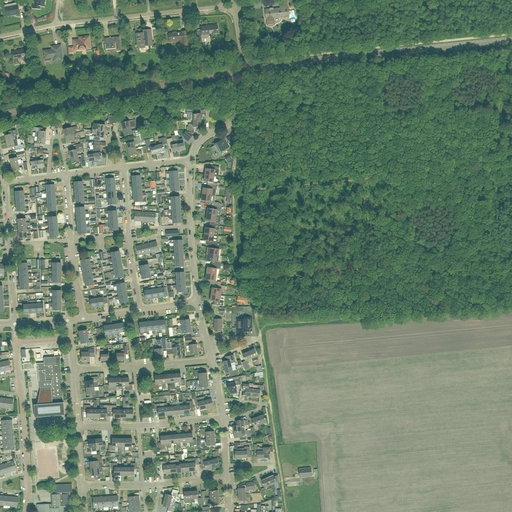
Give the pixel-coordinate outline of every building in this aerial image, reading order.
[(36,0),(37,1),(35,1),(34,5),(33,5),(32,8),(40,9),(41,6),(44,7),(44,0),(36,0)] [(287,7),(286,0),(285,0),(279,1),(280,8),(265,10),(266,19),(266,22),(274,21),(274,18),(289,17),(288,7),(287,7)] [(18,5),(6,7),(8,16),(19,14),(19,9),(22,9),(20,2),(17,3),(18,5)] [(217,25),(200,27),(201,30),(197,30),(198,43),(202,42),(201,35),(218,33),(217,25)] [(137,44),(144,44),(145,46),(152,46),(151,30),(143,31),(143,33),(136,34),(137,44)] [(172,33),(168,34),(169,43),(177,42),(177,40),(180,40),(181,46),(189,45),(188,39),(189,39),(188,32),(187,31),(181,32),(176,33),(176,32),(172,32),(172,33)] [(74,47),(69,47),(69,53),(74,52),(74,50),(90,49),(89,37),(84,37),(85,39),(73,40),(74,47)] [(105,44),(106,49),(116,48),(116,51),(121,51),(120,37),(114,37),(114,39),(110,40),(109,38),(104,38),(105,44)] [(63,54),(61,45),(51,46),(52,49),(43,50),(45,61),(51,60),(51,58),(56,58),(56,62),(62,61),(61,54),(63,54)] [(12,52),(14,60),(15,65),(19,64),(18,59),(29,57),(27,48),(23,49),(12,52)] [(123,130),(131,128),(130,124),(135,123),(134,120),(121,123),(123,130)] [(201,120),(193,120),(193,124),(188,124),(188,127),(186,127),(186,130),(194,130),(194,127),(201,127),(201,120)] [(97,131),(104,132),(105,125),(98,124),(98,123),(92,123),(91,127),(93,127),(93,130),(97,131)] [(65,136),(76,133),(75,130),(77,129),(76,126),(64,130),(65,136)] [(35,137),(46,138),(46,132),(40,131),(40,128),(34,127),(34,131),(35,131),(35,137)] [(131,128),(123,130),(124,136),(135,133),(135,137),(142,135),(141,132),(137,133),(136,130),(132,131),(131,128)] [(6,142),(18,139),(17,136),(17,135),(16,130),(11,131),(11,134),(5,135),(6,142)] [(186,131),(184,134),(190,139),(192,136),(186,131)] [(76,133),(65,136),(67,142),(79,139),(79,136),(77,137),(76,133)] [(177,144),(179,151),(185,149),(183,138),(179,139),(178,135),(175,136),(177,144)] [(134,138),(134,142),(126,144),(128,150),(136,148),(135,145),(140,144),(139,141),(140,141),(139,137),(134,138)] [(156,146),(158,153),(164,151),(163,145),(167,144),(165,137),(158,139),(160,145),(156,146)] [(173,145),(172,138),(166,140),(166,137),(165,137),(167,144),(168,146),(171,145),(172,152),(179,151),(177,144),(173,145)] [(18,146),(17,140),(18,140),(18,139),(6,142),(8,148),(14,146),(15,150),(24,148),(23,145),(18,146)] [(147,148),(150,147),(152,154),(158,153),(156,146),(156,142),(150,144),(149,139),(145,140),(147,148)] [(210,148),(217,159),(222,156),(220,152),(229,147),(224,139),(213,145),(214,146),(210,148)] [(70,157),(77,156),(77,152),(80,151),(79,148),(83,147),(83,143),(80,144),(76,145),(76,149),(69,151),(70,157)] [(136,148),(128,150),(129,157),(142,154),(141,151),(136,152),(136,148)] [(95,161),(94,150),(90,151),(90,149),(84,149),(85,156),(88,155),(89,161),(95,161)] [(27,163),(31,162),(32,169),(38,168),(37,161),(33,162),(32,158),(30,158),(29,150),(28,150),(26,150),(26,151),(25,151),(27,163)] [(16,153),(17,158),(10,159),(11,165),(19,164),(18,160),(21,159),(21,157),(25,156),(23,151),(16,153)] [(205,175),(214,176),(215,169),(219,170),(219,167),(210,165),(209,169),(206,168),(205,175)] [(214,176),(205,175),(204,181),(208,182),(207,185),(217,186),(217,183),(213,182),(214,176)] [(219,187),(217,186),(207,185),(207,188),(203,188),(202,194),(212,195),(212,189),(219,190),(219,187)] [(212,195),(202,194),(201,201),(205,201),(205,204),(212,205),(221,206),(221,205),(219,203),(214,202),(215,200),(211,198),(212,195)] [(25,204),(16,205),(17,211),(25,210),(25,211),(29,211),(29,213),(32,213),(36,213),(35,204),(31,204),(32,210),(29,210),(29,208),(25,208),(25,205),(25,204)] [(221,206),(212,205),(211,208),(208,208),(207,214),(216,216),(217,209),(221,210),(221,206)] [(134,221),(141,221),(142,212),(133,211),(133,219),(135,219),(134,221)] [(216,216),(207,214),(206,221),(210,221),(209,225),(219,226),(219,223),(220,217),(216,216)] [(49,220),(49,223),(49,224),(57,223),(57,217),(49,217),(48,215),(44,215),(45,220),(49,220)] [(219,226),(209,225),(209,228),(205,227),(204,234),(214,235),(214,229),(218,229),(219,226)] [(214,235),(204,234),(203,240),(207,241),(207,244),(214,245),(216,245),(216,242),(213,241),(214,235)] [(158,251),(156,242),(149,243),(151,252),(158,251)] [(143,245),(145,254),(151,252),(149,243),(143,245)] [(145,254),(143,245),(136,246),(138,256),(145,254)] [(223,246),(216,245),(214,245),(213,248),(207,248),(206,254),(218,256),(219,249),(223,250),(223,246)] [(111,255),(112,259),(112,260),(120,258),(119,251),(111,253),(111,252),(107,253),(108,255),(111,255)] [(218,256),(206,254),(206,260),(212,261),(211,264),(221,266),(221,262),(218,262),(218,256)] [(221,266),(211,264),(211,268),(207,267),(206,274),(216,275),(217,269),(220,269),(221,266)] [(216,275),(206,274),(206,280),(209,280),(209,284),(216,285),(218,285),(219,282),(215,281),(216,275)] [(114,287),(117,287),(118,290),(118,291),(126,289),(125,283),(117,284),(116,284),(113,284),(114,287)] [(226,286),(218,285),(216,285),(216,288),(212,288),(211,294),(220,295),(221,289),(225,289),(226,286)] [(220,295),(211,294),(210,301),(214,301),(214,304),(223,306),(223,302),(220,302),(220,295)] [(249,325),(252,325),(252,318),(241,318),(241,320),(237,319),(237,332),(249,332),(249,325)] [(196,344),(192,344),(192,342),(192,337),(185,338),(186,346),(190,346),(190,354),(197,354),(196,344)] [(163,357),(162,349),(164,348),(164,349),(167,349),(166,343),(166,340),(161,340),(161,346),(159,346),(159,349),(155,349),(155,358),(163,357)] [(166,343),(167,349),(173,348),(174,356),(181,355),(180,347),(175,347),(175,344),(173,344),(172,342),(166,343)] [(127,353),(127,348),(127,346),(123,346),(123,349),(123,350),(121,350),(121,353),(116,353),(117,360),(124,360),(124,353),(127,353)] [(93,349),(89,349),(85,349),(85,352),(81,352),(82,361),(90,361),(90,357),(93,357),(93,349)] [(252,362),(256,360),(258,359),(254,349),(248,352),(251,359),(252,362)] [(97,356),(101,356),(102,361),(109,360),(109,353),(104,353),(104,350),(97,350),(97,356)] [(248,360),(251,359),(248,352),(242,354),(245,361),(242,363),(245,370),(250,368),(248,364),(249,363),(248,360)] [(226,361),(222,362),(223,363),(222,364),(223,366),(224,367),(224,369),(231,367),(230,363),(235,362),(233,355),(225,357),(226,361)] [(39,381),(41,404),(34,405),(35,417),(65,414),(64,402),(63,402),(63,397),(60,356),(44,358),(44,363),(36,363),(38,368),(39,368),(39,370),(38,370),(39,381)] [(2,362),(4,372),(11,370),(9,361),(2,362)] [(231,367),(224,369),(224,370),(224,373),(225,373),(226,375),(231,373),(232,376),(238,375),(236,369),(232,370),(231,367)] [(194,370),(194,374),(195,377),(198,377),(199,381),(208,380),(207,373),(200,374),(200,370),(194,370)] [(184,379),(181,380),(180,373),(174,374),(175,382),(178,382),(179,386),(182,385),(185,385),(184,379)] [(152,388),(156,388),(159,388),(159,384),(162,384),(161,375),(154,376),(155,382),(152,383),(152,388)] [(228,390),(230,390),(231,394),(237,393),(235,385),(240,385),(240,384),(241,384),(242,381),(241,381),(242,376),(238,377),(238,378),(233,379),(234,383),(231,383),(230,382),(226,383),(227,387),(228,387),(228,390)] [(92,377),(92,380),(85,381),(86,388),(95,387),(95,386),(99,386),(98,383),(98,380),(97,377),(92,377)] [(122,377),(122,386),(126,386),(126,390),(129,390),(133,390),(132,384),(129,384),(129,377),(122,377)] [(116,378),(109,378),(109,386),(104,387),(104,391),(113,391),(112,386),(116,386),(116,378)] [(202,390),(201,387),(208,386),(208,380),(199,381),(199,384),(195,384),(196,388),(196,391),(202,390)] [(251,396),(252,396),(253,384),(243,383),(242,389),(245,389),(245,395),(248,395),(248,397),(251,397),(251,396)] [(257,385),(253,384),(252,396),(259,396),(259,390),(262,391),(263,385),(257,385)] [(99,397),(99,394),(99,390),(95,391),(95,387),(86,388),(86,395),(93,394),(93,397),(99,397)] [(205,400),(207,409),(213,407),(210,394),(207,395),(208,399),(205,400)] [(195,405),(198,404),(200,410),(207,409),(205,400),(201,401),(200,397),(194,399),(195,405)] [(192,401),(189,401),(186,401),(186,405),(183,406),(184,414),(190,413),(190,407),(193,407),(192,401)] [(157,413),(158,413),(158,417),(165,416),(164,407),(161,408),(160,404),(157,405),(157,404),(154,404),(154,410),(157,410),(157,413)] [(110,405),(107,405),(104,405),(104,409),(100,409),(100,418),(107,418),(107,411),(110,411),(110,405)] [(110,411),(113,411),(113,419),(120,419),(120,409),(116,409),(116,405),(110,405),(110,411)] [(263,414),(257,417),(260,424),(266,422),(263,414)] [(245,431),(244,427),(243,417),(236,420),(236,426),(233,426),(233,432),(245,431)] [(262,429),(260,424),(257,417),(251,419),(254,427),(257,425),(259,431),(262,429)] [(201,429),(201,432),(202,435),(206,435),(206,439),(215,438),(214,431),(207,432),(207,428),(201,429)] [(245,431),(233,432),(234,438),(240,437),(240,440),(246,440),(245,434),(245,431)] [(196,439),(193,439),(192,433),(179,434),(180,443),(183,442),(183,447),(186,446),(186,442),(189,442),(190,446),(193,446),(193,445),(197,445),(196,439)] [(158,449),(161,448),(164,448),(164,444),(167,444),(168,444),(167,435),(160,436),(160,443),(157,443),(158,449)] [(106,444),(103,445),(102,438),(95,439),(96,448),(100,447),(100,451),(103,451),(107,450),(106,444)] [(109,451),(112,451),(115,451),(115,447),(119,447),(119,438),(112,438),(112,445),(109,445),(109,451)] [(135,445),(132,445),(132,438),(125,438),(125,447),(129,448),(129,451),(132,451),(135,451),(135,445)] [(209,448),(208,445),(216,445),(215,438),(206,439),(206,442),(202,443),(203,446),(203,449),(209,448)] [(86,452),(90,452),(93,452),(96,451),(96,448),(95,439),(88,440),(89,446),(86,447),(86,452)] [(263,448),(260,448),(260,447),(257,447),(257,444),(253,444),(254,452),(257,452),(257,458),(263,458),(263,448)] [(15,449),(14,445),(3,445),(4,450),(4,453),(9,453),(9,450),(15,449)] [(266,448),(263,448),(263,458),(269,458),(269,452),(273,452),(272,446),(266,447),(266,448)] [(241,448),(241,451),(241,458),(247,458),(247,452),(249,452),(249,447),(244,447),(244,448),(241,448)] [(212,452),(213,456),(214,459),(210,460),(212,469),(219,467),(216,455),(219,454),(218,451),(212,452)] [(96,458),(96,461),(90,462),(90,469),(99,468),(103,467),(102,464),(102,457),(96,458)] [(201,464),(204,464),(206,470),(212,469),(210,460),(207,461),(206,457),(199,459),(201,464)] [(198,458),(195,459),(191,459),(192,463),(189,463),(189,472),(196,471),(195,464),(198,464),(198,458)] [(7,463),(10,472),(17,470),(14,461),(7,463)] [(160,468),(163,467),(164,474),(171,473),(170,465),(166,465),(166,461),(163,461),(159,462),(160,468)] [(10,472),(7,463),(1,465),(4,474),(10,472)] [(111,469),(114,469),(114,476),(121,476),(121,467),(117,467),(117,463),(114,463),(111,463),(111,469)] [(104,477),(103,471),(103,467),(99,468),(90,469),(91,475),(97,475),(98,478),(104,477)] [(312,476),(311,468),(299,469),(299,477),(312,476)] [(273,484),(276,482),(279,481),(278,475),(274,477),(273,475),(267,478),(270,485),(271,488),(274,487),(273,484)] [(271,488),(270,485),(267,478),(261,480),(264,488),(268,486),(269,489),(271,488)] [(238,495),(249,494),(249,490),(254,490),(253,482),(246,483),(246,485),(243,485),(243,488),(237,489),(238,495)] [(52,495),(53,505),(41,505),(41,507),(38,507),(38,511),(41,511),(40,511),(71,511),(68,511),(68,506),(67,507),(67,504),(70,504),(69,494),(69,492),(71,492),(71,484),(54,485),(54,493),(56,493),(56,495),(52,495)] [(180,494),(177,494),(172,492),(171,495),(166,494),(164,500),(171,502),(171,498),(176,499),(176,497),(180,497),(180,494)] [(249,494),(238,495),(239,501),(244,500),(245,503),(251,502),(250,497),(249,494)] [(171,502),(164,500),(163,506),(168,508),(167,511),(173,511),(174,506),(170,505),(171,502)]
